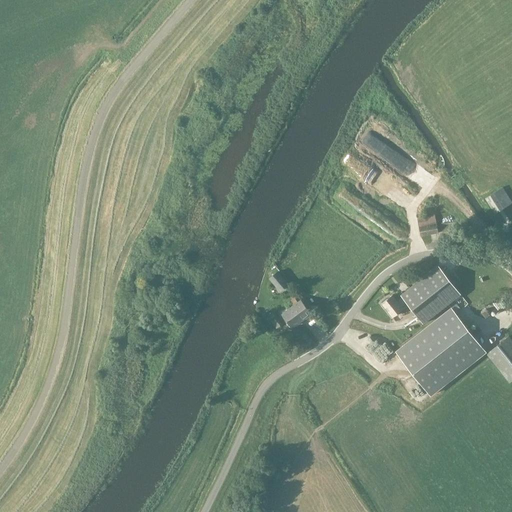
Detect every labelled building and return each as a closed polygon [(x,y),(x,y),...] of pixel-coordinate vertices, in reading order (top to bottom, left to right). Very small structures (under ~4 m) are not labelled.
[(426,180),(426,194),(438,195),(439,181),(426,180)] [(502,188),(490,195),(485,198),(495,214),(511,203),(502,188)] [(417,218),(419,227),(418,227),(420,236),(438,233),(436,223),(434,214),(417,218)] [(442,232),(453,232),(452,222),(441,223),(442,232)] [(391,295),(381,304),(392,317),(402,309),(401,307),(406,303),(414,314),(417,312),(424,321),(458,294),(436,266),(400,295),(402,298),(397,302),(391,295)] [(269,279),(279,291),(287,284),(277,272),(269,279)] [(300,300),(297,302),(294,298),(284,305),(287,309),(281,314),(290,327),(302,318),(303,319),(310,314),(300,300)] [(485,352),(471,334),(455,314),(460,310),(456,304),(396,351),(429,395),(485,352)] [(484,318),(489,314),(484,308),(479,313),(484,318)] [(369,341),(372,334),(360,330),(358,337),(369,341)] [(511,341),(508,337),(486,354),(509,383),(511,380),(511,341)] [(380,357),(390,349),(383,339),(377,343),(381,349),(376,353),(380,357)]
